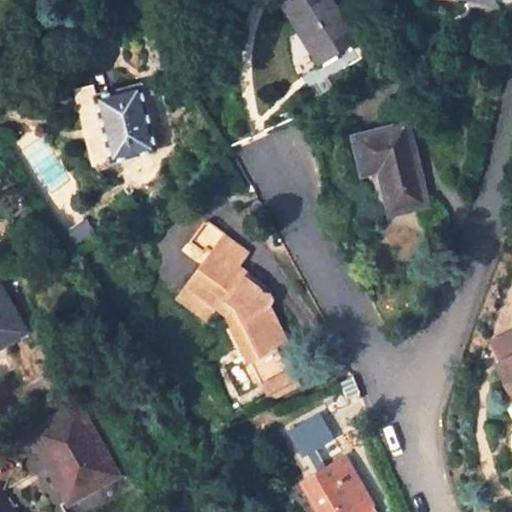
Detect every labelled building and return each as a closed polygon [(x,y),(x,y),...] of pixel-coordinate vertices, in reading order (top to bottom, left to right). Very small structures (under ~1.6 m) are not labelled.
[(320,64),(357,41),(332,0),(288,0),(284,3),(320,64)] [(155,152),(141,90),(98,100),(111,161),(155,152)] [(407,123),(353,136),(362,173),(378,170),(389,214),(428,205),(407,123)] [(244,253),(223,236),(214,248),(235,265),(244,253)] [(212,305),(227,317),(229,322),(239,316),(261,359),(287,346),(268,307),(271,303),(272,301),(272,298),(271,295),(267,291),(261,290),(233,269),(235,265),(214,248),(186,285),(212,305)] [(177,298),(203,318),(212,305),(186,285),(177,298)] [(0,344),(24,331),(0,289),(0,344)] [(251,364),(261,359),(239,316),(229,322),(251,364)] [(511,356),(495,365),(511,397),(511,356)] [(297,367),(261,385),(268,397),(300,379),(300,373),(297,367)] [(31,432),(68,501),(115,475),(78,407),(31,432)] [(286,432),(299,458),(333,441),(319,415),(286,432)] [(374,511),(372,508),(344,458),(306,479),(324,511),(374,511)]
